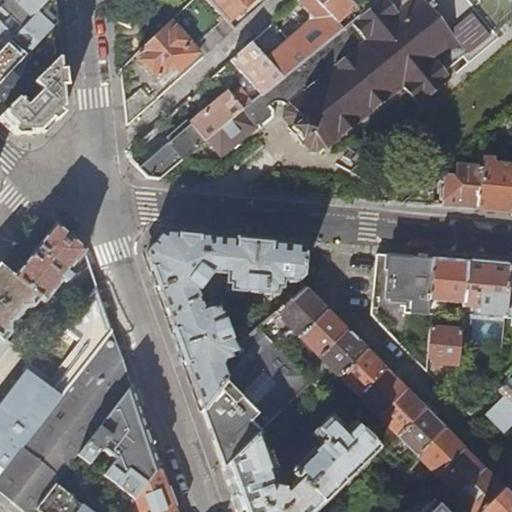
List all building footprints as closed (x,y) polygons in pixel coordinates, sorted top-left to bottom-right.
[(0,26),(12,38),(48,0),(5,0),(3,3),(0,5),(0,26)] [(0,83),(56,26),(53,0),(48,0),(12,38),(0,51),(0,83)] [(202,58),(234,30),(206,0),(194,0),(135,57),(158,81),(173,68),(178,73),(199,54),(202,58)] [(265,0),(206,0),(234,30),(266,1),(265,0)] [(342,29),(314,0),(298,0),(297,1),(312,18),(288,39),(273,23),(250,43),(282,78),(287,74),(320,47),(332,37),(342,29)] [(387,0),(377,0),(361,14),(342,29),(332,37),(346,54),(287,103),(289,105),(287,106),(282,110),(280,118),(287,126),(286,128),(292,136),(299,144),(301,143),(307,151),(316,152),(323,147),(325,149),(402,87),(417,105),(450,78),(439,65),(461,46),(424,0),(408,0),(396,10),(387,0)] [(347,0),(314,0),(342,29),(361,14),(347,0)] [(347,0),(361,14),(377,0),(347,0)] [(0,51),(12,38),(0,26),(0,51)] [(59,52),(56,26),(0,83),(0,98),(9,108),(60,60),(59,52)] [(287,103),(346,54),(332,37),(320,47),(287,74),(282,78),(251,103),(245,108),(242,110),(205,141),(219,159),(257,128),(253,124),(265,115),(265,106),(261,100),(264,97),(268,96),(272,95),(276,95),(280,97),(283,99),(286,103),(287,106),(289,105),(287,103)] [(251,103),(282,78),(250,43),(239,53),(230,61),(248,82),(231,96),(239,106),(242,110),(245,108),(251,103)] [(62,88),(60,60),(9,108),(0,117),(0,121),(6,127),(14,134),(39,133),(64,107),(62,88)] [(124,104),(126,126),(155,101),(154,100),(155,99),(152,96),(150,96),(141,87),(124,104)] [(205,141),(242,110),(239,106),(238,107),(229,97),(227,95),(191,125),(204,141),(205,141)] [(239,106),(231,96),(229,97),(238,107),(239,106)] [(158,179),(204,141),(191,125),(137,169),(146,179),(151,179),(158,179)] [(482,161),(481,169),(476,209),(489,210),(511,212),(511,168),(493,167),(493,162),(482,161)] [(453,207),(476,209),(481,169),(459,167),(455,171),(454,172),(449,172),(449,178),(440,178),(435,181),(434,205),(453,207)] [(0,261),(0,269),(38,299),(44,303),(84,252),(75,243),(54,225),(38,246),(17,273),(13,271),(14,267),(3,258),(0,261)] [(201,411),(224,381),(219,367),(228,363),(225,354),(233,351),(231,350),(227,341),(228,340),(217,311),(216,311),(215,309),(213,309),(209,309),(208,308),(200,311),(194,292),(209,271),(225,273),(224,282),(229,282),(229,289),(271,293),(272,287),(277,287),(278,280),(295,282),(302,279),(304,254),(299,247),(269,245),(199,238),(160,235),(144,255),(156,288),(186,371),(201,411)] [(427,301),(431,260),(411,258),(410,262),(386,260),(383,298),(404,300),(403,313),(408,313),(408,314),(425,316),(427,301)] [(447,261),(431,260),(427,301),(462,304),(466,263),(447,261)] [(488,265),(466,263),(462,304),(462,306),(488,308),(488,314),(504,316),(504,308),(508,267),(488,265)] [(32,307),(38,299),(0,269),(0,337),(4,341),(10,334),(11,327),(25,309),(32,307)] [(0,474),(112,332),(106,315),(96,285),(50,341),(43,335),(0,389),(0,474)] [(275,312),(299,337),(325,312),(312,299),(303,290),(275,312)] [(334,322),(325,312),(299,337),(319,357),(344,332),(334,322)] [(473,336),(497,340),(499,323),(475,320),(473,336)] [(434,364),(455,367),(459,331),(429,328),(427,358),(434,364)] [(126,371),(112,332),(0,474),(0,494),(1,496),(20,511),(33,511),(51,489),(77,456),(131,386),(126,371)] [(353,340),(344,332),(319,357),(338,376),(364,351),(353,340)] [(0,355),(9,344),(4,341),(0,337),(0,355)] [(374,362),(364,351),(338,376),(357,396),(383,371),(374,362)] [(234,368),(224,381),(201,411),(208,430),(222,469),(258,434),(279,413),(234,368)] [(393,381),(383,371),(357,396),(377,416),(403,391),(393,381)] [(511,382),(509,379),(500,388),(505,394),(483,415),(502,434),(511,425),(511,382)] [(157,459),(135,396),(129,393),(132,389),(131,386),(77,456),(89,465),(97,454),(101,453),(113,462),(103,475),(136,500),(160,469),(157,459)] [(410,398),(403,391),(377,416),(396,435),(422,410),(410,398)] [(434,422),(422,410),(396,435),(416,455),(442,430),(434,422)] [(265,452),(258,434),(222,469),(237,511),(314,511),(377,450),(352,424),(344,431),(329,416),(311,435),(311,436),(304,444),(311,451),(290,473),(291,474),(290,476),(293,480),(281,492),(280,491),(272,489),(273,483),(270,471),(274,470),(268,452),(265,452)] [(453,441),(442,430),(416,455),(436,475),(462,450),(453,441)] [(472,461),(462,450),(436,475),(455,495),(481,470),(472,461)] [(136,500),(134,503),(138,511),(175,511),(172,502),(160,469),(136,500)] [(494,482),(481,470),(455,495),(472,511),(478,511),(501,490),(494,482)] [(81,511),(51,489),(33,511),(81,511)] [(511,511),(511,501),(501,490),(478,511),(511,511)] [(439,511),(429,502),(419,511),(439,511)]
